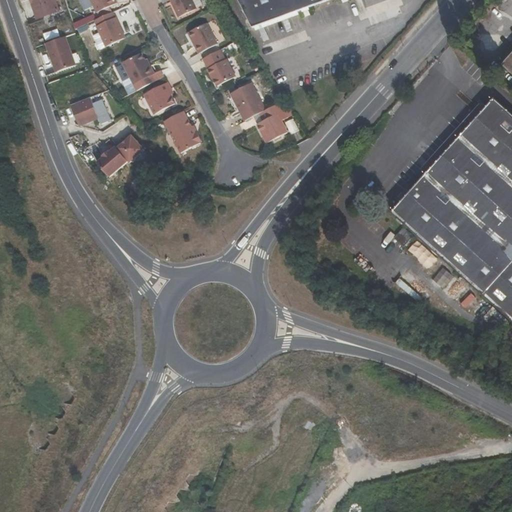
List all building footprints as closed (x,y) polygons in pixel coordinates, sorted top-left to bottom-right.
[(30,0),(38,20),(60,12),(55,0),(30,0)] [(90,0),(97,14),(118,5),(115,0),(90,0)] [(201,0),(171,0),(181,20),(199,12),(198,10),(205,7),(201,0)] [(238,0),(254,29),(331,0),(238,0)] [(129,39),(116,14),(96,23),(110,49),(129,39)] [(187,36),(198,56),(216,47),(205,26),(187,36)] [(56,70),(75,62),(63,34),(45,42),(56,70)] [(227,61),(222,51),(206,59),(211,69),(210,70),(215,80),(218,79),(222,87),(239,79),(229,60),(227,61)] [(511,55),(503,65),(511,73),(511,55)] [(135,88),(156,76),(150,67),(147,68),(144,62),(140,56),(122,67),(135,88)] [(158,117),(178,106),(173,97),(171,93),(174,91),(170,84),(147,98),(158,117)] [(233,95),(248,123),(263,115),(267,112),(268,112),(253,84),(233,95)] [(73,107),(82,128),(88,125),(100,120),(102,126),(109,123),(105,115),(108,114),(103,102),(100,103),(97,97),(73,107)] [(405,248),(416,236),(511,322),(511,114),(494,99),(391,214),(406,227),(394,239),(405,248)] [(283,104),(268,112),(267,112),(271,120),(267,123),(265,124),(274,141),(290,133),(284,123),(291,120),(283,104)] [(195,128),(187,112),(167,122),(183,152),(202,142),(201,141),(204,139),(201,133),(198,134),(195,128)] [(271,120),(267,112),(263,115),(267,123),(271,120)] [(127,142),(124,145),(118,150),(131,164),(145,151),(133,137),(127,142)] [(99,164),(111,178),(129,162),(118,150),(116,148),(110,154),(105,158),(99,164)] [(488,308),(443,268),(432,280),(443,290),(452,281),(456,285),(451,290),(461,298),(459,300),(479,318),(488,308)]
